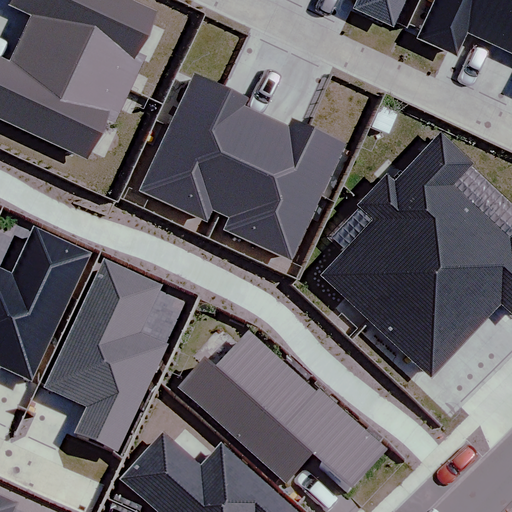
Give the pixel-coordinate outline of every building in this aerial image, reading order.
[(17,37),(125,87),(139,55),(130,51),(150,9),(130,0),(6,0),(6,2),(28,12),(17,37)] [(354,0),(351,7),(388,24),(399,0),(354,0)] [(499,46),(511,15),(511,0),(430,0),(414,36),(450,52),(461,29),(499,46)] [(511,15),(499,46),(511,51),(511,15)] [(125,87),(17,37),(5,62),(0,59),(0,119),(81,156),(100,115),(110,120),(125,87)] [(201,219),(207,207),(217,212),(261,116),(237,105),(241,97),(190,74),(137,189),(201,219)] [(282,126),(261,116),(217,212),(225,215),(219,228),(285,258),(339,141),(287,117),(282,126)] [(319,271),(426,373),(494,301),(511,317),(511,203),(437,133),(391,181),(384,175),(356,204),(370,217),(319,271)] [(0,272),(0,369),(30,384),(89,259),(33,232),(12,278),(0,272)] [(157,290),(104,265),(45,389),(90,410),(77,438),(115,456),(164,352),(135,338),(157,290)] [(313,397),(246,337),(214,373),(203,363),(179,390),(285,485),(311,456),(351,492),(384,454),(316,393),(313,397)] [(160,439),(122,481),(156,511),(289,511),(221,451),(200,474),(160,439)] [(13,511),(16,507),(0,500),(0,511),(13,511)]
